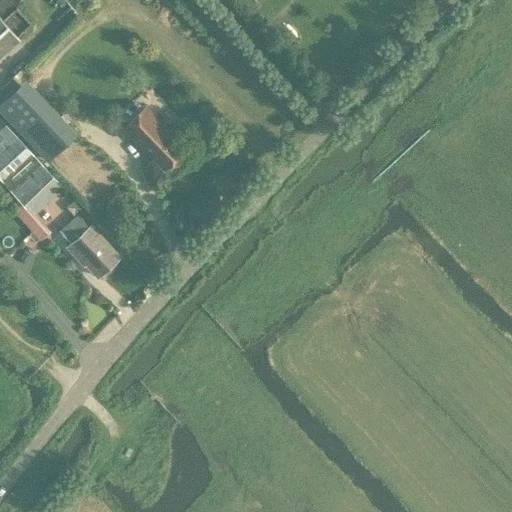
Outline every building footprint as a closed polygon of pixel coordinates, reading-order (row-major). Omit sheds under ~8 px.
[(0,57),(19,40),(16,37),(0,19),(0,57)] [(18,84),(0,101),(0,109),(46,160),(70,138),(18,84)] [(144,105),(123,126),(164,168),(185,147),(172,134),(175,132),(175,128),(169,121),(165,121),(162,124),(144,105)] [(0,179),(21,203),(32,215),(34,213),(63,187),(5,124),(0,128),(0,179)] [(32,215),(21,203),(13,210),(38,239),(49,231),(34,213),(32,215)] [(62,228),(60,230),(71,243),(67,246),(94,277),(99,273),(104,274),(110,269),(109,264),(118,255),(90,225),(89,226),(78,214),(62,228)]
